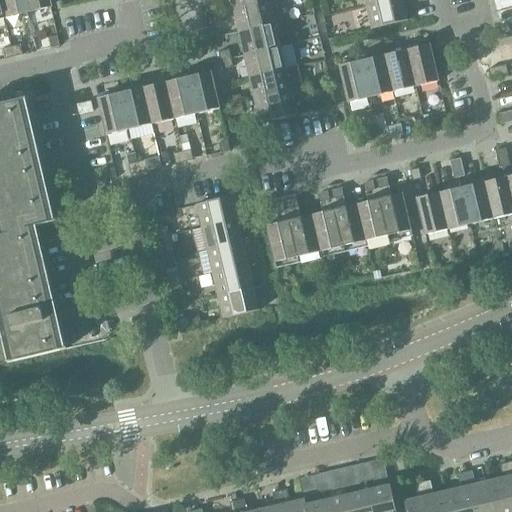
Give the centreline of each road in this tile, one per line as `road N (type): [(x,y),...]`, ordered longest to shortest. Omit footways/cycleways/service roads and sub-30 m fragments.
road 1 (residential): [(127,196),(324,151),(380,165),(497,137),(470,27)]
road 2 (tertiary): [(177,418),(402,361)]
road 3 (residential): [(153,315),(100,327),(73,208),(89,204)]
road 4 (tertiary): [(0,454),(177,418)]
road 5 (residential): [(267,473),(419,437)]
road 6 (residential): [(89,204),(55,60)]
road 7 (residential): [(153,315),(127,196)]
